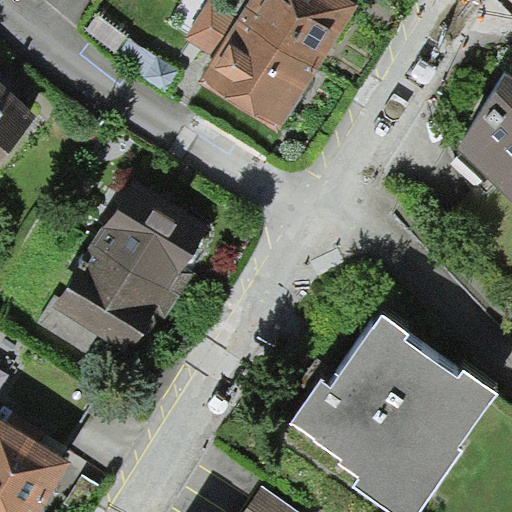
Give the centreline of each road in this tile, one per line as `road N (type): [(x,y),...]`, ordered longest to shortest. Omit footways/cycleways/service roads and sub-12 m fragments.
road 1 (residential): [(21,0),(113,73),(329,214)]
road 2 (residential): [(329,214),(136,511)]
road 3 (residential): [(456,0),(329,214)]
